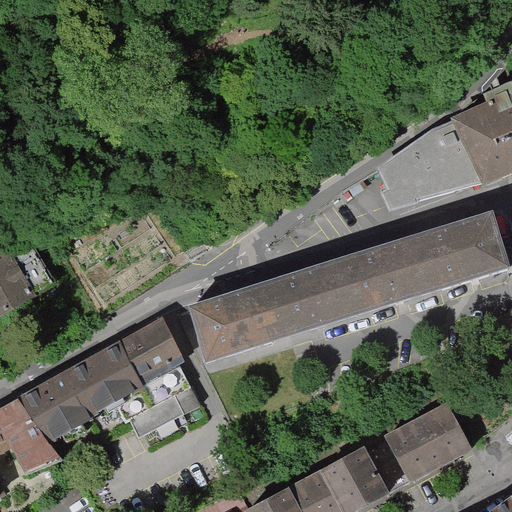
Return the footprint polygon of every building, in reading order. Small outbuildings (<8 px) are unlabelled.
[(511,81),(489,92),(494,102),(457,119),(484,184),(511,172),(511,81)] [(416,200),(484,184),(457,119),(452,122),(435,132),(382,172),(391,191),(384,196),(389,211),(416,204),(416,200)] [(511,270),(511,267),(497,219),(281,287),(190,315),(206,366),(241,355),(317,331),(402,305),(477,282),(511,270)] [(13,260),(7,250),(0,254),(0,320),(57,288),(34,248),(13,260)] [(511,341),(511,309),(495,320),(509,343),(511,341)] [(125,346),(146,386),(181,367),(185,365),(162,325),(125,346)] [(146,386),(125,346),(101,360),(49,389),(22,404),(49,442),(120,400),(146,386)] [(201,404),(181,367),(146,386),(120,400),(136,429),(140,437),(201,404)] [(49,442),(22,404),(0,416),(0,428),(10,445),(27,475),(62,458),(49,442)] [(451,411),(385,445),(408,490),(475,455),(451,411)] [(0,450),(10,445),(0,428),(0,450)] [(302,489),(313,511),(367,511),(408,490),(385,445),(302,489)] [(313,511),(302,489),(258,511),(313,511)]
